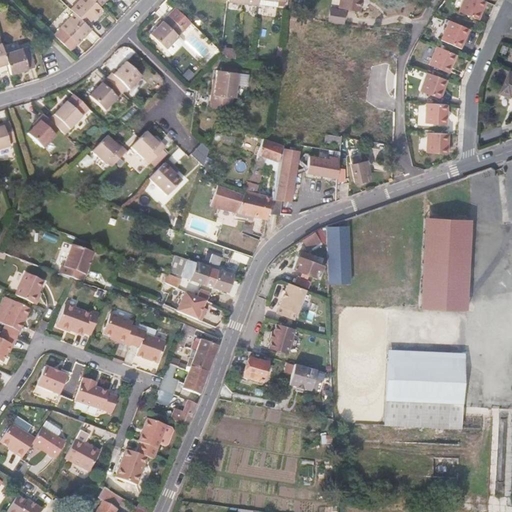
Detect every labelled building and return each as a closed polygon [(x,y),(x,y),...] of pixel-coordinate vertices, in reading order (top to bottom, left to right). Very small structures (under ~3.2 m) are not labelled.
[(85,24),(101,8),(98,5),(93,0),(78,0),(70,9),(74,13),(85,24)] [(360,4),(361,0),(341,0),(339,9),(356,12),(357,4),(360,4)] [(471,15),(477,0),(455,0),(452,7),(471,15)] [(343,23),(345,11),(330,9),(328,21),(343,23)] [(68,50),(90,29),(85,24),(74,13),(53,35),(68,50)] [(165,49),(183,30),(167,15),(149,34),(165,49)] [(458,45),(466,26),(447,18),(439,37),(458,45)] [(447,73),(456,53),(437,45),(428,65),(447,73)] [(33,66),(26,46),(3,52),(6,63),(9,73),(33,66)] [(305,49),(303,67),(354,73),(356,55),(305,49)] [(140,78),(124,62),(112,74),(110,73),(105,78),(121,93),(126,89),(128,90),(140,78)] [(233,98),(236,74),(215,71),(214,80),(212,94),(209,94),(208,107),(229,110),(231,98),(233,98)] [(439,96),(446,78),(426,71),(419,90),(439,96)] [(236,84),(246,86),(247,73),(238,72),(236,84)] [(511,97),(511,75),(505,74),(497,94),(507,98),(508,97),(511,97)] [(104,111),(121,93),(105,78),(88,95),(104,111)] [(63,135),(88,110),(72,95),(47,119),(57,128),(63,135)] [(444,122),(445,102),(425,101),(424,121),(444,122)] [(51,134),(57,128),(47,119),(41,113),(34,120),(36,122),(32,126),(25,133),(41,148),(53,136),(51,134)] [(15,142),(8,121),(0,123),(1,126),(0,126),(0,149),(8,147),(7,144),(15,142)] [(446,152),(447,132),(426,130),(425,150),(446,152)] [(147,164),(162,149),(151,139),(144,132),(129,148),(147,164)] [(325,148),(339,149),(340,135),(326,134),(325,148)] [(110,167),(125,152),(120,147),(118,149),(111,142),(105,136),(90,151),(102,164),(104,162),(110,167)] [(164,147),(153,136),(151,139),(162,149),(164,147)] [(279,154),(282,142),(280,141),(279,144),(263,139),(259,149),(278,159),(279,154)] [(120,147),(113,141),(111,142),(118,149),(120,147)] [(201,166),(207,149),(200,142),(188,154),(201,166)] [(337,163),(338,151),(282,142),(279,154),(304,161),(305,158),(318,159),(337,163)] [(342,181),(344,152),(338,151),(337,163),(335,181),(342,181)] [(254,176),(261,156),(257,154),(250,175),(254,176)] [(365,178),(364,171),(368,170),(365,159),(358,160),(357,156),(351,157),(351,161),(351,163),(354,179),(365,178)] [(173,174),(177,170),(166,160),(163,163),(173,174)] [(165,196),(180,181),(173,174),(163,163),(147,179),(165,196)] [(284,199),(286,180),(275,178),(273,193),(272,196),(284,199)] [(348,194),(349,181),(340,185),(339,197),(348,194)] [(241,199),(243,192),(216,183),(211,205),(237,211),(241,199)] [(271,207),(272,196),(273,193),(246,187),(243,192),(241,199),(267,206),(271,207)] [(281,212),(284,199),(272,196),(271,207),(270,212),(281,212)] [(265,218),(267,206),(241,199),(237,211),(235,215),(252,219),(253,215),(265,218)] [(288,213),(290,200),(284,199),(281,212),(288,213)] [(466,304),(468,237),(468,213),(422,213),(421,256),(420,303),(466,304)] [(190,235),(193,225),(181,221),(178,231),(190,235)] [(347,283),(346,260),(345,227),(321,229),(324,284),(347,283)] [(257,244),(260,237),(260,236),(244,231),(242,239),(257,244)] [(314,242),(309,232),(298,238),(303,249),(314,242)] [(82,281),(92,252),(70,244),(63,265),(61,264),(58,272),(82,281)] [(207,281),(213,266),(178,254),(174,266),(188,270),(187,274),(207,281)] [(222,269),(225,260),(216,257),(213,266),(222,269)] [(312,280),(313,265),(289,264),(288,279),(312,280)] [(216,284),(222,269),(213,266),(207,281),(216,284)] [(230,288),(236,274),(222,269),(216,284),(230,288)] [(36,291),(41,282),(23,274),(14,294),(31,302),(36,291)] [(189,289),(193,281),(179,276),(176,283),(189,289)] [(239,294),(242,284),(237,282),(234,292),(239,294)] [(293,319),(303,288),(286,282),(275,313),(293,319)] [(210,298),(213,291),(205,287),(202,295),(209,298),(210,298)] [(203,312),(209,298),(202,295),(190,290),(180,311),(204,321),(207,313),(203,312)] [(35,304),(40,293),(36,291),(31,302),(35,304)] [(16,336),(28,308),(3,296),(0,303),(0,322),(4,324),(1,329),(16,336)] [(89,334),(97,312),(90,310),(90,312),(65,303),(57,324),(81,333),(82,331),(89,334)] [(125,342),(131,325),(133,321),(111,312),(103,332),(116,337),(116,338),(125,342)] [(183,345),(191,325),(184,322),(176,342),(183,345)] [(288,353),(294,328),(276,324),(274,333),(271,341),(269,348),(288,353)] [(136,328),(137,327),(131,325),(125,342),(130,344),(130,343),(136,328)] [(156,363),(165,342),(144,334),(145,331),(136,328),(130,343),(139,346),(136,354),(142,357),(144,355),(148,357),(147,359),(156,363)] [(6,351),(8,345),(11,346),(16,336),(1,329),(0,332),(0,360),(1,361),(6,351)] [(212,360),(219,345),(204,339),(199,350),(208,353),(206,358),(212,360)] [(178,363),(185,345),(183,345),(176,342),(170,360),(178,363)] [(465,425),(466,367),(466,350),(391,348),(389,424),(465,425)] [(212,360),(206,358),(208,353),(199,350),(193,364),(208,369),(212,360)] [(173,392),(184,364),(178,363),(170,360),(159,386),(173,392)] [(263,382),(268,365),(250,360),(248,369),(244,368),(241,379),(251,382),(252,379),(263,382)] [(199,392),(208,369),(193,364),(184,386),(199,392)] [(311,389),(316,370),(295,364),(290,384),(297,385),(297,387),(304,388),(305,388),(311,389)] [(56,393),(65,374),(43,365),(35,383),(56,393)] [(74,398),(82,376),(80,376),(73,398),(74,398)] [(110,410),(115,394),(105,391),(106,389),(92,384),(93,380),(82,376),(74,398),(110,410)] [(169,403),(173,392),(159,386),(155,398),(169,403)] [(191,411),(195,402),(188,399),(182,411),(175,409),(172,417),(186,422),(191,411)] [(156,442),(163,424),(144,416),(136,439),(138,440),(134,451),(145,455),(156,459),(158,454),(153,452),(156,442)] [(29,442),(32,437),(9,422),(0,436),(0,442),(12,451),(11,452),(19,457),(29,442)] [(58,432),(42,422),(39,426),(55,437),(58,432)] [(168,443),(172,429),(171,427),(163,424),(156,442),(165,444),(168,443)] [(51,457),(62,441),(55,437),(39,426),(32,437),(29,442),(51,457)] [(83,441),(86,434),(77,429),(72,438),(81,444),(83,441)] [(85,470),(96,452),(81,444),(72,438),(62,457),(85,470)] [(97,449),(83,441),(81,444),(96,452),(97,449)] [(135,482),(145,455),(134,451),(124,447),(114,475),(135,482)] [(111,511),(115,504),(101,496),(104,489),(100,487),(95,496),(99,498),(91,511),(111,511)] [(115,504),(119,498),(104,489),(101,496),(115,504)] [(5,511),(34,511),(38,506),(25,497),(23,499),(14,493),(3,511),(5,511)]
